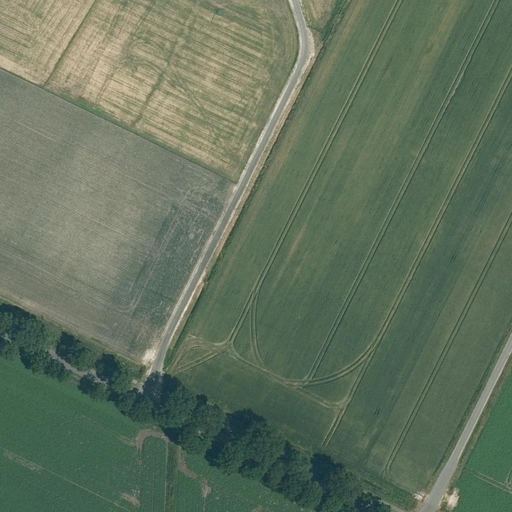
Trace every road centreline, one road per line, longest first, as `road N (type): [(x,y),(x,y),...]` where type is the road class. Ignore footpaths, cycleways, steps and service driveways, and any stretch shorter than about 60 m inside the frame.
road 1 (tertiary): [(371,511),(0,330)]
road 2 (unclassified): [(427,511),(511,340)]
